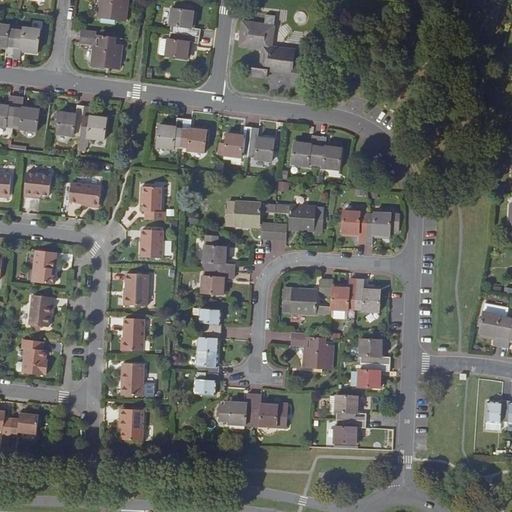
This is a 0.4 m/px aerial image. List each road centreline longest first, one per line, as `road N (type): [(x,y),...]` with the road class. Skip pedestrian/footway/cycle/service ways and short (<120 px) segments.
road 1 (residential): [(214,102),(360,124),(385,139),(413,194),(413,265)]
road 2 (secondary): [(370,508),(235,490),(90,485)]
road 3 (residential): [(257,373),(261,291),(274,266),(287,259),(413,265)]
road 4 (residential): [(0,227),(71,235),(94,249),(93,400)]
road 5 (residential): [(52,80),(214,102)]
road 6 (secondary): [(0,499),(129,505)]
road 7 (secondary): [(129,505),(250,511)]
